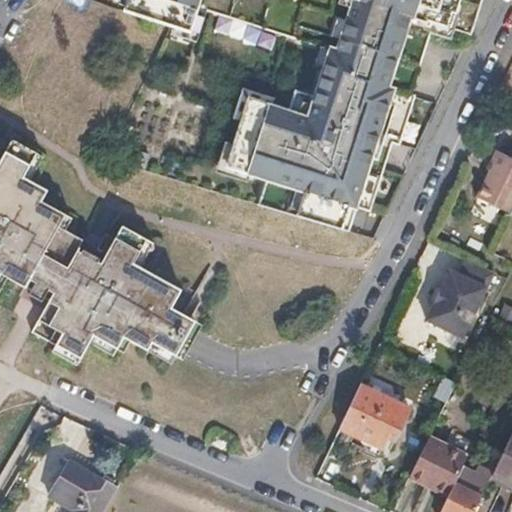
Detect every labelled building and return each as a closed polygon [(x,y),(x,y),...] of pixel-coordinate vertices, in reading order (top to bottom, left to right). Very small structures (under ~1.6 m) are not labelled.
[(197,0),(335,0),(347,4),(309,119),(247,99),(223,171),(285,191),(355,214),(357,208),(416,27),(436,33),(454,39),(456,32),(466,0),(123,0),(118,15),(186,37),(197,0)] [(482,0),(466,0),(456,32),(470,37),(482,0)] [(399,146),(436,33),(416,27),(357,208),(371,213),(393,144),(399,146)] [(510,218),(511,213),(511,160),(495,153),(488,169),(491,171),(477,201),(510,218)] [(0,279),(3,275),(50,303),(37,328),(86,356),(100,332),(122,345),(170,372),(176,361),(200,318),(178,306),(187,287),(141,260),(147,249),(124,236),(112,258),(86,243),(89,235),(62,220),(65,216),(42,203),(48,193),(24,179),(30,168),(8,155),(0,168),(0,279)] [(501,277),(469,262),(461,278),(453,274),(445,290),(439,303),(429,322),(470,341),(501,277)] [(439,303),(445,290),(439,287),(433,299),(439,303)] [(360,387),(339,430),(381,450),(387,438),(395,442),(410,411),(360,387)] [(491,478),(511,487),(511,433),(492,475),(491,478)] [(428,443),(410,481),(426,489),(429,484),(450,495),(466,462),(428,443)] [(447,500),(441,511),(474,511),(491,478),(492,475),(466,462),(450,495),(447,500)] [(74,511),(73,511),(101,511),(114,490),(70,465),(51,497),(74,511)] [(429,484),(426,489),(447,500),(450,495),(429,484)]
